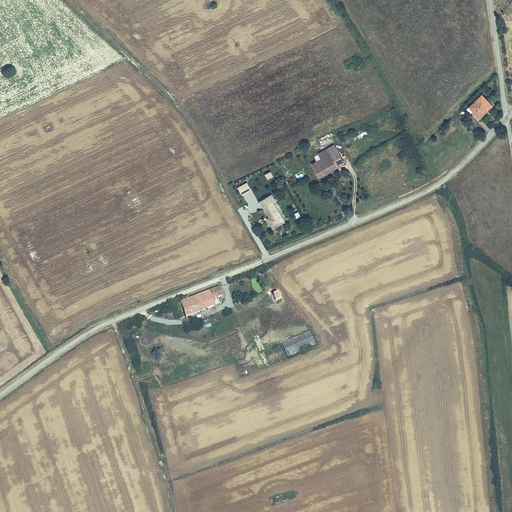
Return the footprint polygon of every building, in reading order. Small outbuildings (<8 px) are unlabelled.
[(482,95),(466,110),(470,113),(473,111),(480,118),(486,112),(485,111),(491,105),(482,95)] [(455,142),(464,133),(460,129),(451,139),(455,142)] [(355,132),(348,137),(350,140),(358,136),(355,132)] [(321,160),(312,165),(318,177),(342,163),(333,147),(320,153),(321,155),(319,156),(321,160)] [(267,180),(273,177),(270,171),(264,174),(267,180)] [(247,182),(237,187),(241,196),(251,191),(247,182)] [(251,213),(261,209),(254,192),(243,196),(251,213)] [(271,228),(278,224),(276,220),(281,218),(272,202),(273,201),(270,194),(260,199),(264,206),(262,207),(267,217),(265,218),(271,228)] [(184,316),(214,305),(212,299),(216,297),(222,295),(219,287),(179,302),(184,316)] [(287,357),(314,345),(308,331),(280,343),(287,357)]
